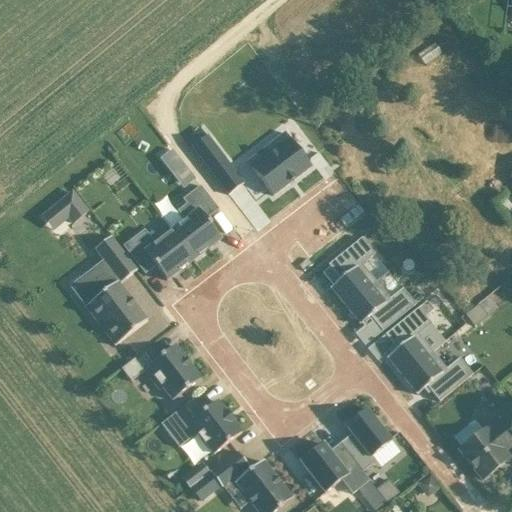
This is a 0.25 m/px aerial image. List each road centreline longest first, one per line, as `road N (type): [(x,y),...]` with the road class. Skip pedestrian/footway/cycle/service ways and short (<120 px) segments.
road 1 (residential): [(265,253),(193,309),(283,430),(361,366)]
road 2 (track): [(265,253),(184,155),(164,117),(168,96)]
road 3 (residential): [(361,366),(483,511)]
road 4 (residential): [(265,253),(361,366)]
